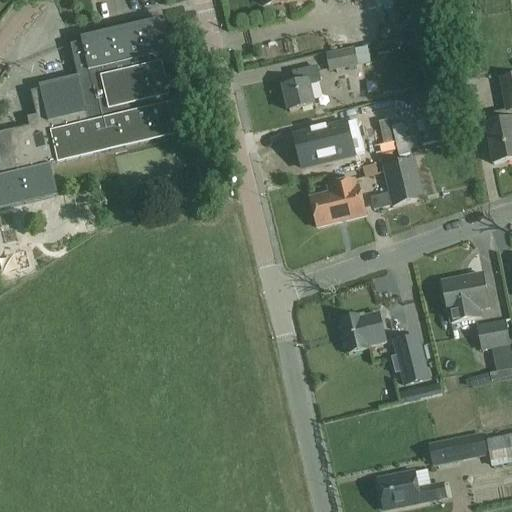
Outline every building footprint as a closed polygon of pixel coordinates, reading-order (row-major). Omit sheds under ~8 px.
[(29,94),(37,126),(0,134),(0,170),(2,178),(0,178),(0,211),(55,199),(48,168),(184,136),(176,104),(167,106),(165,99),(167,98),(160,66),(171,63),(161,21),(79,40),(80,44),(69,46),(76,78),(38,87),(39,91),(29,94)] [(358,67),(354,51),(354,49),(325,55),(329,73),(358,67)] [(308,86),(320,83),(317,69),(293,75),(296,87),(283,90),(289,114),(314,108),(308,86)] [(511,77),(500,80),(507,113),(495,115),(497,125),(486,127),(494,166),(511,162),(511,77)] [(401,98),(378,104),(386,139),(409,133),(401,98)] [(357,123),(295,138),(303,171),(365,156),(357,123)] [(392,209),(423,201),(414,162),(383,170),(392,209)] [(317,229),(365,218),(358,189),(356,189),(354,183),(328,189),(330,196),(310,201),(317,229)] [(481,320),(480,312),(490,310),(483,276),(442,284),(449,318),(450,318),(451,326),(481,320)] [(420,297),(402,301),(409,330),(426,326),(420,297)] [(386,344),(379,315),(364,318),(364,317),(339,323),(348,356),(369,350),(368,349),(386,344)] [(511,370),(511,357),(510,347),(505,323),(478,329),(482,352),(492,351),(497,374),(511,370)] [(418,338),(394,344),(405,387),(428,381),(418,338)] [(487,458),(483,436),(430,446),(434,469),(487,458)] [(511,465),(511,437),(487,443),(492,469),(511,465)] [(377,483),(384,511),(403,507),(404,508),(445,499),(442,486),(418,492),(414,474),(398,477),(398,478),(377,483)]
